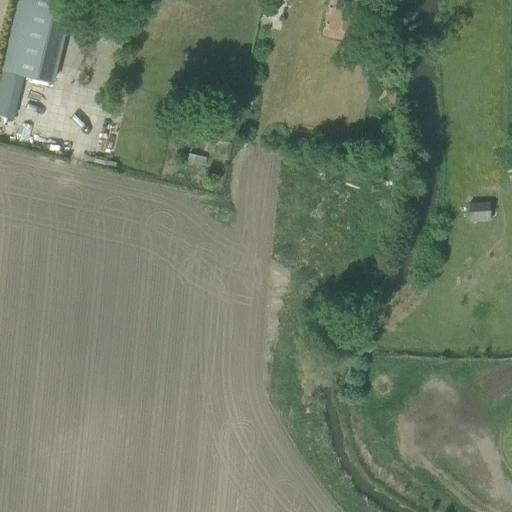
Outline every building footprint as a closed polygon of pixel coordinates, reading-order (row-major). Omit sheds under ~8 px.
[(16,0),(0,67),(0,69),(53,83),(72,2),(65,0),(16,0)] [(357,25),(361,0),(330,0),(324,34),(342,38),(345,23),(357,25)] [(381,91),(379,103),(394,105),(396,93),(381,91)] [(191,154),(189,162),(197,164),(199,156),(191,154)] [(490,221),(490,203),(468,203),(469,223),(487,222),(487,221),(490,221)]
